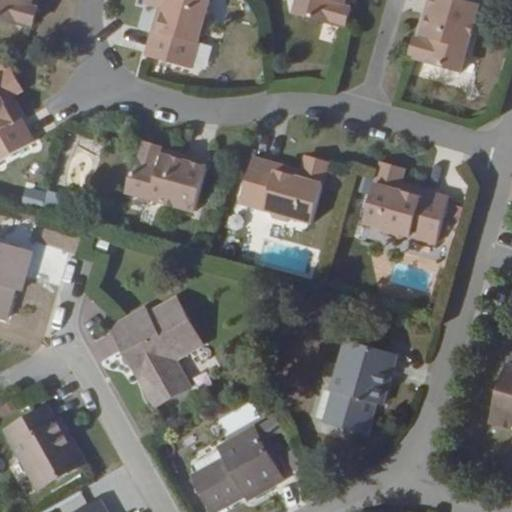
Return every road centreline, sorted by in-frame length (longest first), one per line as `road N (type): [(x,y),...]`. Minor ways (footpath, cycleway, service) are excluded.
road 1 (residential): [(506,151),(324,104),(221,112),(159,102),(96,76),(91,0)]
road 2 (residential): [(398,477),(415,451),(506,151)]
road 3 (residential): [(163,511),(63,333),(77,272)]
